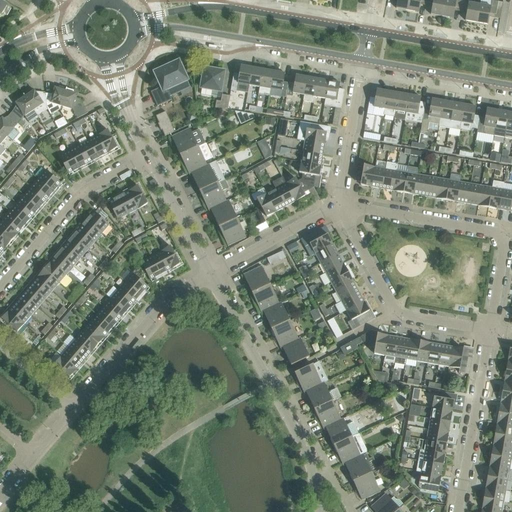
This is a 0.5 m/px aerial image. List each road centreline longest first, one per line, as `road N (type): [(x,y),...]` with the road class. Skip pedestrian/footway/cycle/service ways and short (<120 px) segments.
road 1 (residential): [(320,511),(308,456),(210,273)]
road 2 (residential): [(487,330),(501,235),(337,206)]
road 3 (tertiary): [(366,31),(217,6),(131,16)]
road 4 (tertiary): [(134,33),(189,28),(361,60)]
road 5 (residential): [(337,206),(397,312),(487,330)]
road 6 (residential): [(0,284),(81,191),(148,157)]
road 7 (residential): [(210,273),(169,295),(70,410)]
road 8 (residential): [(458,511),(487,330)]
road 9 (tertiary): [(361,60),(511,86)]
road 10 (residential): [(337,206),(361,60)]
road 11 (residential): [(210,273),(337,206)]
road 12 (tertiary): [(506,55),(366,31)]
road 13 (residential): [(210,273),(148,157)]
